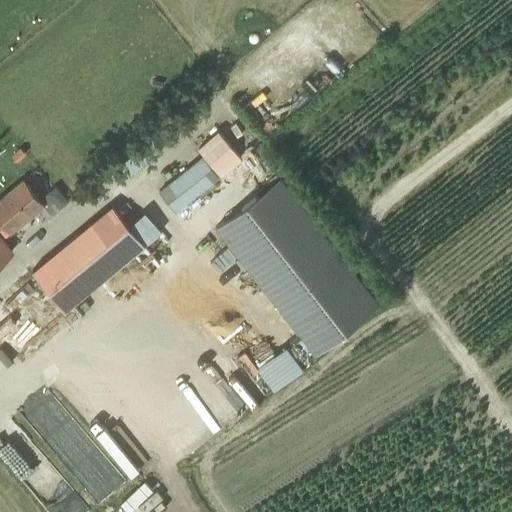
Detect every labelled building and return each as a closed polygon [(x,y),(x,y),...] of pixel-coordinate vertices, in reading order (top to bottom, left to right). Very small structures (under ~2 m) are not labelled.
[(220,173),(240,155),(219,130),(198,147),(220,173)] [(161,149),(151,137),(118,165),(127,177),(161,149)] [(174,209),(218,175),(203,155),(159,190),(174,209)] [(216,226),(315,352),(379,302),(280,176),(216,226)] [(0,260),(11,251),(1,238),(43,204),(52,215),(69,200),(56,185),(39,199),(22,179),(0,197),(0,260)] [(111,204),(32,270),(54,296),(66,312),(161,230),(144,210),(128,224),(111,204)] [(87,390),(77,396),(98,428),(107,422),(87,390)] [(117,430),(106,437),(121,458),(131,451),(117,430)] [(133,451),(125,457),(139,477),(148,471),(133,451)]
